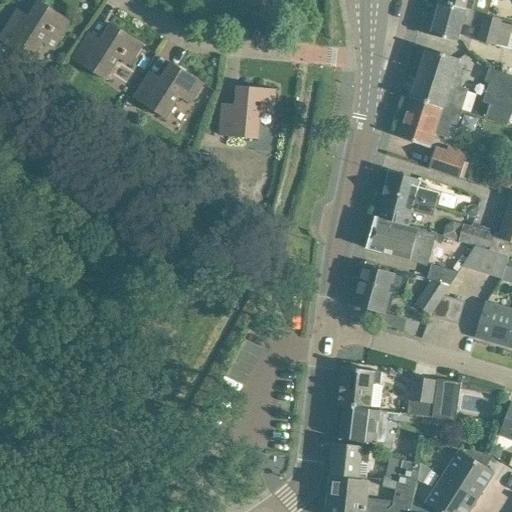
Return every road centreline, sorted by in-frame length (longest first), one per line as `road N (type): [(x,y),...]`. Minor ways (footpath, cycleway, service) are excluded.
road 1 (residential): [(246,511),(0,338)]
road 2 (tertiary): [(324,326),(371,60)]
road 3 (residential): [(126,0),(203,47),(371,60)]
road 4 (tertiary): [(271,511),(302,486),(308,470),(324,326)]
road 5 (residential): [(324,326),(511,379)]
